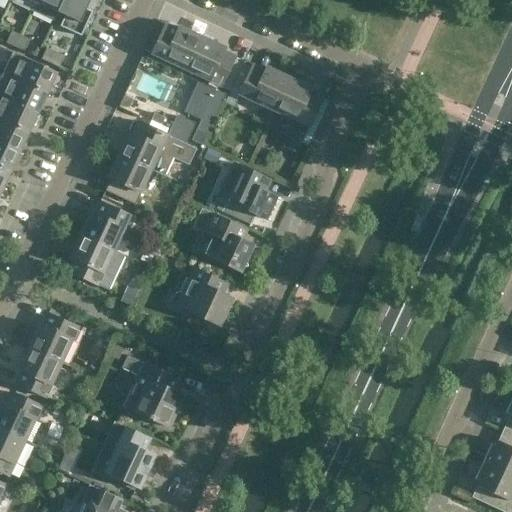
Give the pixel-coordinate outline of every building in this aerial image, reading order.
[(32,11),(36,0),(10,0),(10,1),(32,11)] [(53,22),(57,13),(63,0),(36,0),(32,11),(53,22)] [(90,0),(63,0),(57,13),(65,16),(60,27),(81,37),(92,12),(86,9),(90,0)] [(187,71),(202,38),(179,27),(178,30),(176,30),(167,26),(168,26),(158,21),(145,49),(153,53),(152,55),(187,71)] [(15,47),(20,36),(11,32),(6,43),(15,47)] [(29,40),(20,36),(15,47),(24,52),(29,40)] [(225,49),(202,38),(187,71),(230,91),(244,61),(243,61),(233,56),(233,57),(224,53),(225,52),(223,52),(225,49)] [(41,60),(59,68),(64,56),(47,48),(41,60)] [(57,73),(21,57),(13,53),(4,73),(45,92),(47,93),(57,73)] [(268,126),(269,124),(290,79),(266,68),(265,71),(263,70),(263,72),(254,68),(255,66),(253,66),(252,67),(244,63),(245,62),(244,61),(230,91),(225,103),(233,107),(239,95),(274,112),(267,125),(268,126)] [(47,93),(45,92),(4,73),(0,80),(0,95),(38,113),(47,93)] [(312,93),(310,92),(312,89),(290,79),(269,124),(271,126),(273,127),(276,129),(279,131),(281,132),(284,132),(286,133),(289,133),(283,148),(296,154),(301,144),(308,147),(330,101),(320,97),(320,98),(311,94),(312,93)] [(195,132),(205,136),(224,95),(214,90),(195,132)] [(29,133),(38,113),(0,95),(0,119),(26,132),(29,133)] [(164,119),(154,114),(150,122),(161,127),(164,119)] [(29,133),(26,132),(0,119),(0,143),(20,153),(29,133)] [(196,150),(167,136),(137,122),(132,134),(129,132),(119,154),(165,175),(173,158),(189,166),(196,150)] [(10,173),(20,153),(0,143),(0,167),(8,172),(10,173)] [(208,149),(203,159),(216,165),(221,155),(208,149)] [(164,177),(165,175),(119,154),(107,178),(111,180),(110,181),(106,190),(106,189),(105,191),(135,205),(151,171),(164,177)] [(232,199),(230,203),(266,219),(276,197),(265,192),(270,181),(231,163),(230,164),(234,166),(229,177),(231,178),(224,194),(218,191),(217,192),(232,199)] [(10,173),(8,172),(0,167),(0,191),(1,193),(10,173)] [(91,213),(86,223),(81,235),(114,250),(130,216),(100,202),(99,204),(95,213),(94,214),(91,213)] [(246,262),(253,246),(242,241),(247,230),(202,209),(193,228),(204,233),(202,237),(211,242),(204,256),(241,273),(243,268),(247,267),(246,262)] [(97,286),(114,250),(81,235),(70,258),(73,260),(72,261),(73,261),(69,270),(68,272),(97,286)] [(145,251),(140,261),(149,265),(154,256),(145,251)] [(140,264),(134,276),(142,280),(148,268),(140,264)] [(227,284),(194,269),(189,280),(185,278),(179,293),(182,294),(177,307),(188,312),(193,319),(197,316),(221,327),(232,303),(229,298),(222,294),(227,284)] [(39,325),(29,348),(62,363),(78,328),(48,314),(47,316),(43,325),(42,326),(39,325)] [(112,345),(104,363),(116,368),(124,351),(112,345)] [(45,398),(62,363),(29,348),(18,370),(21,372),(16,384),(45,398)] [(140,377),(137,383),(127,379),(114,406),(148,421),(149,419),(169,428),(183,397),(179,395),(173,397),(172,392),(173,390),(172,390),(176,381),(177,381),(178,379),(127,356),(121,368),(140,377)] [(80,377),(76,385),(86,390),(90,382),(80,377)] [(2,404),(0,408),(0,430),(25,442),(41,407),(11,393),(10,395),(11,396),(7,404),(6,404),(6,405),(2,404)] [(511,398),(505,414),(509,416),(507,422),(508,423),(504,431),(503,431),(502,432),(511,435),(511,398)] [(136,487),(140,489),(146,477),(150,478),(153,471),(149,469),(155,457),(136,448),(136,447),(135,447),(141,435),(141,436),(142,435),(118,424),(97,469),(120,480),(118,484),(134,491),(136,487)] [(0,472),(9,476),(25,442),(0,430),(0,472)] [(511,435),(502,432),(502,433),(503,433),(499,441),(498,441),(495,447),(491,444),(482,462),(511,475),(511,435)] [(511,511),(511,475),(482,462),(474,480),(479,482),(471,498),(503,511),(511,511)] [(116,511),(122,500),(89,485),(76,511),(116,511)]
